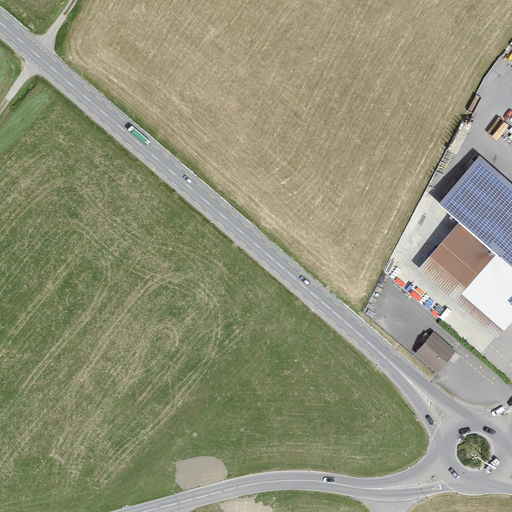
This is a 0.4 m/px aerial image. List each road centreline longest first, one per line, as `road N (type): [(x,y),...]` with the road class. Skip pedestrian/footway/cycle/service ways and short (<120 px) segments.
road 1 (secondary): [(412,383),(0,22)]
road 2 (secondary): [(147,511),(272,481),(398,487)]
